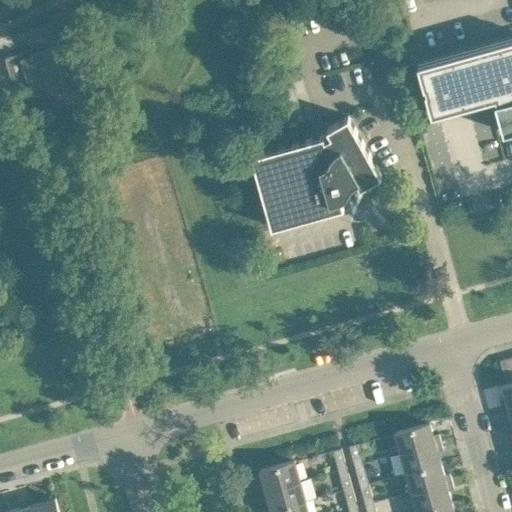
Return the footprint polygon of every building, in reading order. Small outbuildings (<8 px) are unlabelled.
[(511,36),(418,63),(432,114),(495,96),(496,100),(495,101),(504,131),(511,128),(511,36)] [(65,85),(55,47),(31,54),(31,56),(23,58),(22,52),(6,57),(12,80),(29,75),(33,89),(31,90),(35,106),(51,101),(49,95),(57,92),(56,88),(65,85)] [(344,205),(342,196),(344,195),(345,194),(347,192),(348,190),(351,192),(354,194),(356,196),(357,198),(358,199),(359,201),(360,201),(358,198),(357,197),(356,196),(360,185),(361,186),(382,174),(349,115),(327,127),(331,134),(325,137),(324,133),(252,153),(272,225),(344,205)] [(511,382),(511,361),(511,358),(499,361),(506,384),(511,382)] [(511,404),(511,382),(506,384),(502,385),(506,398),(500,400),(502,407),(511,404)] [(511,404),(502,407),(504,414),(510,412),(511,420),(511,404)] [(433,435),(431,427),(430,421),(395,431),(401,452),(431,444),(441,441),(439,433),(433,435)] [(443,448),(441,441),(431,444),(401,452),(406,472),(431,465),(441,462),(437,449),(443,448)] [(363,463),(357,443),(349,445),(354,465),(363,463)] [(346,466),(341,447),(333,449),(338,469),(346,466)] [(301,480),(295,460),(295,459),(260,468),(264,482),(258,483),(260,491),(301,480)] [(444,474),(441,462),(431,465),(406,472),(412,491),(431,486),(452,480),(450,473),(444,474)] [(369,483),(363,463),(354,465),(360,485),(369,483)] [(352,486),(346,466),(338,469),(344,489),(352,486)] [(306,499),(301,480),(260,491),(262,497),(268,496),(271,509),(306,499)] [(454,487),(452,480),(431,486),(412,491),(417,511),(431,507),(452,501),(448,489),(454,487)] [(374,502),(369,483),(360,485),(365,505),(374,502)] [(358,506),(352,486),(344,489),(349,509),(358,506)] [(59,511),(56,497),(31,504),(33,511),(59,511)] [(309,511),(306,499),(271,509),(272,511),(309,511)] [(460,511),(454,511),(452,501),(431,507),(417,511),(460,511),(461,511),(460,511)] [(376,511),(374,502),(365,505),(367,511),(376,511)]
